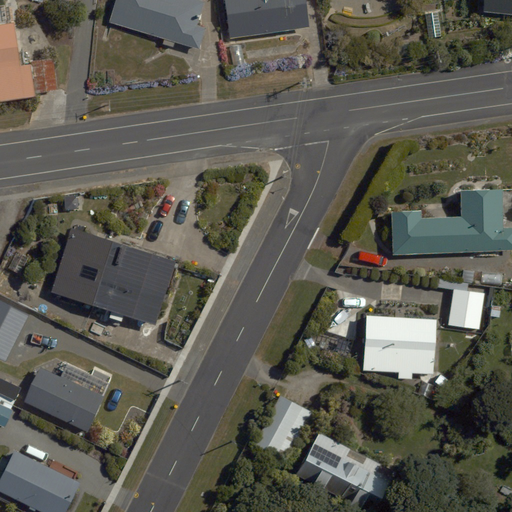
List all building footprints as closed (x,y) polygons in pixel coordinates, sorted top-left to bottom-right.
[(46,0),(0,0),(40,16),(46,0)] [(403,0),(337,0),(339,16),(404,13),(403,0)] [(511,0),(468,0),(477,63),(511,58),(511,0)] [(289,1),(216,12),(225,74),(298,63),(289,1)] [(202,40),(118,9),(102,52),(186,83),(202,40)] [(58,61),(34,65),(39,100),(63,97),(58,61)] [(28,62),(0,63),(0,125),(31,124),(28,62)] [(450,244),(386,243),(386,286),(510,288),(511,225),(450,225),(450,244)] [(169,297),(70,270),(52,335),(150,363),(169,297)] [(485,326),(457,316),(443,357),(472,366),(485,326)] [(440,326),(365,322),(359,409),(434,413),(440,326)] [(96,425),(33,395),(14,436),(77,466),(96,425)] [(11,407),(0,401),(0,426),(2,427),(11,407)] [(316,429),(275,413),(248,480),(290,496),(316,429)] [(392,511),(397,504),(312,461),(291,503),(309,511),(392,511)] [(62,511),(1,484),(0,486),(0,511),(62,511)]
